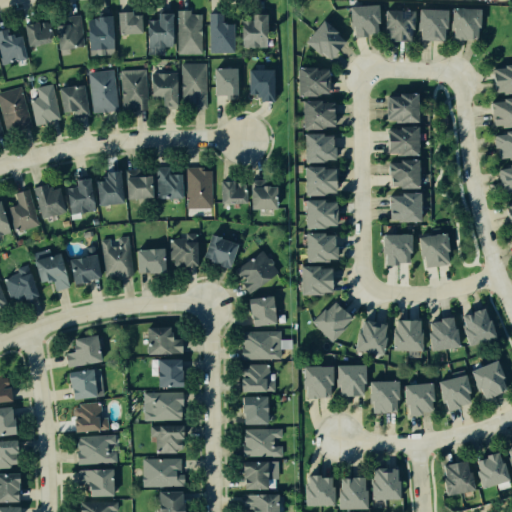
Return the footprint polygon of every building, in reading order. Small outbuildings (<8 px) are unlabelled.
[(342,6),(373,2),(378,32),(347,37),(342,6)] [(446,3),(475,6),(474,40),(446,40),(446,3)] [(380,5),(410,6),(409,38),(381,38),(380,5)] [(413,7),(442,7),(441,40),(413,38),(413,7)] [(112,12),(136,11),(138,35),(116,36),(112,12)] [(170,11),(201,11),(201,54),(174,54),(170,11)] [(205,12),(236,13),(239,51),(207,52),(205,12)] [(81,15),(107,13),(110,51),(85,53),(81,15)] [(141,14),(166,13),(168,45),(146,47),(141,14)] [(242,14),(269,15),(267,51),(243,51),(242,14)] [(50,16),(77,15),(82,48),(54,50),(50,16)] [(19,23),(42,17),(48,40),(26,46),(19,23)] [(302,33),(318,17),(345,42),(327,60),(302,33)] [(0,22),(10,19),(26,58),(0,65),(0,22)] [(209,59),(240,58),(241,94),(210,95),(209,59)] [(486,65),(511,61),(511,91),(490,93),(486,65)] [(192,63),(205,62),(206,110),(180,108),(177,63),(192,63)] [(290,63),(325,62),(326,92),(291,92),(290,63)] [(146,69),(172,69),(174,113),(147,113),(146,69)] [(245,69),(270,69),(271,108),(243,104),(245,69)] [(84,73),(111,70),(117,111),(90,112),(84,73)] [(117,72),(141,71),(144,109),(121,109),(117,72)] [(52,84),(79,80),(85,109),(60,114),(52,84)] [(26,88),(48,84),(57,119),(33,123),(26,88)] [(0,115),(0,91),(20,87),(32,130),(6,135),(0,115)] [(378,92),(410,90),(414,122),(378,121),(378,92)] [(484,99),(511,97),(511,126),(486,127),(484,99)] [(293,99),(330,98),(330,126),(294,126),(293,99)] [(379,128),(414,127),(415,152),(380,149),(379,128)] [(487,134),(511,131),(511,157),(490,159),(487,134)] [(296,132),(331,132),(331,157),(296,159),(296,132)] [(380,160),(414,161),(416,186),(381,186),(380,160)] [(492,164),(511,162),(511,188),(496,192),(492,164)] [(296,164),(334,163),(334,191),(296,191),(296,164)] [(153,168),(176,167),(177,197),(153,198),(153,168)] [(91,172),(114,169),(118,203),(95,205),(91,172)] [(206,170),(183,170),(184,211),(210,210),(206,170)] [(216,172),(244,174),(243,205),(215,204),(216,172)] [(122,174),(145,173),(148,197),(122,199),(122,174)] [(26,183),(52,178),(63,211),(39,217),(26,183)] [(58,181),(85,178),(91,209),(66,214),(58,181)] [(248,182),(272,183),(274,208),(248,209),(248,182)] [(25,189),(37,225),(12,232),(5,206),(15,203),(11,192),(25,189)] [(384,191),(414,192),(414,222),(381,220),(384,191)] [(292,199),(332,198),(333,225),(293,224),(292,199)] [(412,236),(441,230),(448,262),(417,267),(412,236)] [(205,231),(234,244),(222,266),(196,254),(205,231)] [(96,236),(124,232),(130,272),(113,275),(102,277),(96,236)] [(294,232),(331,232),(332,259),(296,259),(294,232)] [(375,232),(406,232),(406,262),(377,262),(375,232)] [(165,236),(193,236),(192,268),(164,267),(165,236)] [(58,244),(89,237),(97,276),(67,283),(58,244)] [(130,248),(159,248),(161,272),(135,273),(130,248)] [(228,270),(257,250),(278,276),(244,296),(228,270)] [(27,260),(52,252),(64,287),(48,291),(43,277),(34,279),(27,260)] [(0,273),(23,263),(37,295),(12,305),(0,273)] [(296,266),(327,265),(329,290),(296,292),(296,266)] [(236,299),(267,296),(269,322),(240,326),(236,299)] [(326,300),(346,318),(325,341),(304,318),(326,300)] [(453,309),(478,300),(492,332),(461,342),(453,309)] [(421,314),(447,311),(454,342),(425,347),(421,314)] [(355,318),(379,326),(372,355),(346,341),(355,318)] [(386,319),(413,318),(417,356),(385,356),(386,319)] [(139,324),(176,324),(178,351),(141,351),(139,324)] [(54,337),(90,328),(98,360),(60,364),(54,337)] [(239,332),(278,331),(279,360),(237,361),(239,332)] [(465,361),(491,353),(507,387),(478,398),(465,361)] [(151,359),(178,357),(179,385),(150,385),(151,359)] [(332,365),(361,363),(362,395),(332,395),(332,365)] [(236,365),(266,364),(267,390),(234,390),(236,365)] [(297,365),(327,364),(327,396),(297,397),(297,365)] [(55,370),(88,365),(93,395),(57,396),(55,370)] [(432,373),(456,365),(469,401),(443,409),(432,373)] [(0,370),(6,378),(9,398),(0,398),(0,370)] [(398,375),(423,370),(428,411),(402,415),(398,375)] [(367,373),(388,373),(391,411),(366,411),(367,373)] [(145,392),(180,392),(181,418),(147,418),(145,392)] [(234,397),(262,397),(263,422),(235,423),(234,397)] [(63,404),(99,400),(102,428),(66,428),(63,404)] [(0,401),(8,401),(11,432),(0,433),(0,401)] [(150,425),(181,424),(181,453),(150,451),(150,425)] [(237,430),(277,428),(279,458),(237,459),(237,430)] [(72,434),(115,433),(118,463),(73,464),(72,434)] [(0,439),(14,439),(15,467),(0,467),(0,439)] [(468,459),(494,449),(503,477),(476,486),(468,459)] [(436,462),(459,458),(465,489),(441,494),(436,462)] [(140,459),(181,459),(182,486),(139,487),(140,459)] [(234,464),(261,463),(262,487),(235,487),(234,464)] [(72,469),(107,467),(109,495),(74,495),(72,469)] [(365,468),(394,467),(396,497),(365,499),(365,468)] [(0,472),(16,472),(16,499),(0,499),(0,472)] [(295,474),(328,475),(329,506),(296,505),(295,474)] [(334,477),(360,476),(361,507),(333,507),(334,477)] [(143,511),(144,491),(182,490),(181,511),(143,511)] [(241,494),(273,493),(273,511),(246,511),(247,510),(233,510),(233,499),(240,499),(241,494)] [(74,511),(75,500),(115,501),(115,511),(74,511)]
